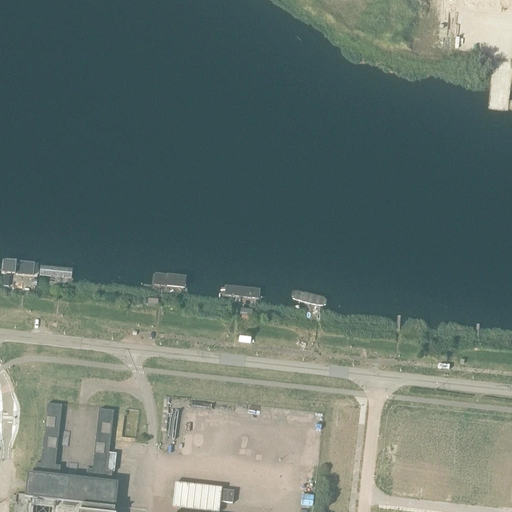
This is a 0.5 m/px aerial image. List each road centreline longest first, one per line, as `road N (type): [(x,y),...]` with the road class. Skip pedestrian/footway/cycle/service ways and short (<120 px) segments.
road 1 (track): [(139,353),(144,334),(511,374)]
road 2 (tertiary): [(379,377),(0,337)]
road 3 (unknown): [(278,511),(277,475),(149,464)]
road 4 (tertiary): [(2,511),(7,397),(0,371)]
road 5 (unclassified): [(364,511),(379,377)]
road 6 (tertiary): [(511,391),(379,377)]
